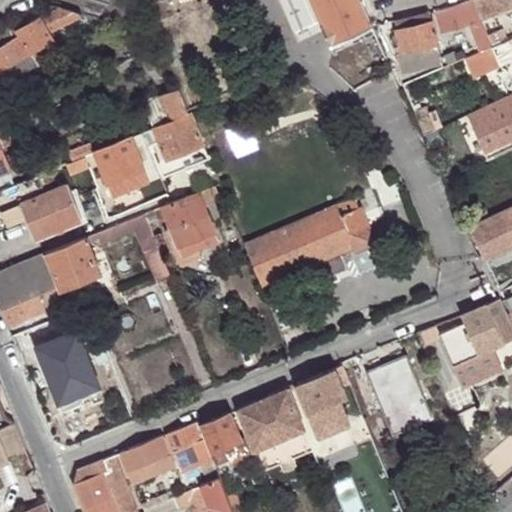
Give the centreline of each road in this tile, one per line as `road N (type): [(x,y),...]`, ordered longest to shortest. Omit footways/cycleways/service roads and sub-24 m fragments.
road 1 (residential): [(51,468),(437,308),(455,286),(452,258)]
road 2 (residential): [(51,468),(0,349)]
